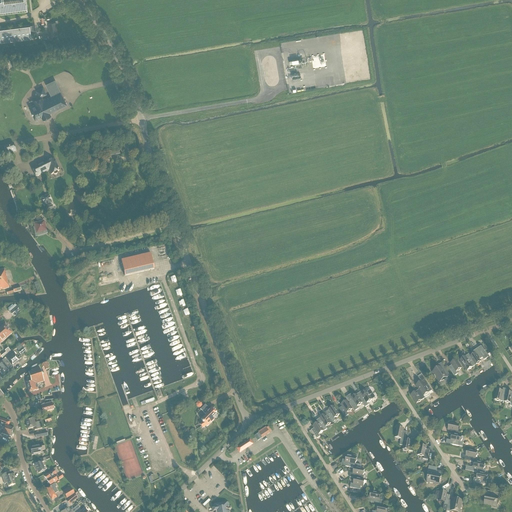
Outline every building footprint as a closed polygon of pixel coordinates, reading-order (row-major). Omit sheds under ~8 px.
[(0,0),(0,12),(27,9),(25,0),(19,0),(3,2),(3,0),(1,0),(0,0)] [(55,21),(56,22),(48,23),(49,29),(51,29),(51,35),(57,34),(56,24),(58,23),(57,20),(55,21)] [(1,42),(30,38),(30,39),(31,39),(31,34),(30,34),(29,26),(0,29),(0,34),(1,42)] [(43,87),(35,90),(39,98),(47,94),(43,87)] [(49,113),(66,104),(60,92),(43,100),(42,97),(34,101),(35,104),(29,107),(35,120),(41,117),(42,119),(51,115),(49,113)] [(13,144),(4,147),(6,155),(16,152),(13,144)] [(119,147),(108,149),(109,156),(121,154),(119,147)] [(101,156),(97,152),(92,157),(96,161),(101,156)] [(56,164),(54,160),(51,161),(50,160),(32,169),(36,177),(49,170),(51,175),(53,173),(53,174),(54,174),(55,175),(56,175),(56,174),(57,174),(57,173),(57,172),(59,171),(56,165),(56,164)] [(52,203),(49,195),(41,197),(43,205),(42,205),(44,207),(45,207),(46,210),(53,208),(52,205),(47,204),(52,203)] [(44,234),(46,232),(44,222),(34,224),(37,234),(43,232),(44,234)] [(154,269),(150,254),(121,261),(125,276),(154,269)] [(0,290),(9,288),(4,269),(0,270),(0,290)] [(18,309),(15,305),(8,311),(12,315),(18,309)] [(0,343),(0,344),(12,333),(5,325),(0,328),(0,343)] [(25,351),(23,348),(20,345),(15,349),(20,355),(25,351)] [(474,363),(475,365),(481,362),(480,360),(482,358),(484,360),(488,357),(481,346),(473,351),(475,354),(470,357),(474,363)] [(5,358),(11,366),(19,359),(12,352),(5,358)] [(475,365),(474,363),(470,357),(469,355),(460,360),(461,361),(460,362),(465,370),(466,370),(467,371),(475,365)] [(3,375),(9,370),(6,366),(8,364),(4,359),(0,362),(0,372),(2,376),(3,375)] [(458,374),(456,372),(461,369),(455,360),(450,364),(452,366),(448,368),(454,377),(458,374)] [(440,367),(432,372),(440,383),(450,376),(442,363),(439,365),(438,365),(440,367)] [(38,390),(37,384),(44,382),(39,367),(31,370),(32,371),(28,372),(31,381),(26,382),(29,392),(38,390)] [(424,396),(432,391),(425,380),(421,382),(416,386),(419,390),(411,395),(416,404),(425,398),(424,396)] [(505,400),(506,392),(507,392),(507,390),(503,389),(502,391),(497,390),(494,400),(501,401),(501,399),(505,400)] [(361,395),(360,393),(356,395),(359,399),(362,404),(365,408),(368,405),(367,403),(375,398),(370,390),(367,392),(366,391),(361,395)] [(359,399),(356,395),(351,398),(353,400),(349,403),(355,411),(358,409),(357,407),(362,404),(359,399)] [(348,415),(347,413),(352,410),(346,401),(341,405),(342,407),(339,409),(345,418),(348,415)] [(52,403),(41,406),(42,408),(41,408),(43,413),(54,410),(52,403)] [(336,421),(334,419),(339,415),(334,406),(328,410),(330,412),(326,414),(332,423),(336,421)] [(202,423),(200,425),(202,429),(206,426),(207,427),(214,420),(211,417),(217,412),(212,407),(204,414),(206,416),(201,421),(203,422),(202,423)] [(320,419),(321,421),(318,423),(324,432),(327,429),(326,427),(331,424),(325,415),(320,419)] [(10,422),(0,418),(0,424),(8,427),(10,422)] [(27,428),(28,429),(34,428),(34,431),(42,429),(40,422),(35,423),(34,418),(31,419),(25,420),(27,427),(27,428)] [(320,437),(319,435),(324,432),(318,423),(313,426),(314,428),(311,431),(316,439),(320,437)] [(0,437),(1,434),(11,438),(13,429),(0,424),(0,437)] [(451,435),(460,436),(460,432),(458,432),(459,426),(449,424),(448,430),(450,430),(449,434),(451,435)] [(270,434),(266,428),(259,433),(262,439),(270,434)] [(395,438),(401,439),(399,446),(403,446),(404,443),(405,440),(407,432),(403,432),(403,429),(397,428),(395,438)] [(461,442),(462,437),(460,436),(451,435),(450,441),(453,441),(452,445),(462,447),(463,443),(461,442)] [(411,441),(405,440),(404,443),(403,446),(403,450),(413,452),(415,439),(411,439),(411,441)] [(251,445),(249,441),(237,448),(240,452),(251,445)] [(42,454),(41,451),(44,450),(43,445),(40,445),(40,446),(30,448),(32,456),(42,454)] [(423,459),(427,460),(429,450),(426,449),(426,447),(420,445),(418,456),(424,457),(423,459)] [(473,458),(476,459),(477,452),(467,450),(465,456),(463,456),(462,460),(472,462),(473,458)] [(357,469),(364,470),(365,467),(357,466),(358,465),(355,464),(357,456),(347,454),(347,456),(346,456),(345,462),(347,463),(347,467),(354,468),(357,469)] [(45,471),(41,463),(44,462),(43,459),(37,461),(38,464),(35,466),(39,474),(45,471)] [(485,475),(486,471),(483,470),(485,464),(474,462),(472,472),(477,473),(485,475)] [(441,476),(436,475),(437,470),(437,469),(436,468),(435,467),(429,466),(428,469),(427,473),(428,473),(426,482),(439,485),(441,476)] [(354,479),(359,480),(360,476),(363,476),(364,470),(357,469),(354,468),(353,474),(350,474),(349,478),(354,479)] [(44,477),(50,485),(63,477),(61,475),(57,477),(57,476),(53,470),(44,477)] [(7,484),(8,487),(15,485),(12,475),(9,476),(8,473),(1,476),(4,484),(7,484)] [(474,478),(473,483),(486,485),(488,475),(485,475),(477,473),(476,479),(474,478)] [(363,487),(365,481),(359,480),(354,479),(353,484),(351,484),(350,488),(360,490),(361,486),(363,487)] [(55,494),(54,494),(58,492),(54,485),(50,487),(45,489),(49,497),(55,494)] [(74,494),(70,487),(62,492),(66,499),(74,494)] [(438,501),(444,503),(443,505),(443,509),(446,510),(447,506),(448,506),(450,496),(446,495),(446,492),(440,491),(438,501)] [(367,502),(381,505),(382,501),(380,500),(381,494),(370,492),(369,498),(368,498),(367,502)] [(502,499),(503,495),(493,493),(489,492),(488,496),(485,495),(484,504),(497,507),(498,498),(502,499)] [(66,501),(69,505),(77,499),(74,495),(66,501)] [(451,506),(448,506),(447,506),(446,510),(446,511),(447,511),(450,511),(451,511),(452,511),(459,511),(462,501),(453,499),(451,506)] [(229,511),(228,511),(227,507),(228,507),(228,503),(213,505),(214,509),(212,509),(213,511),(215,511),(229,511)]
